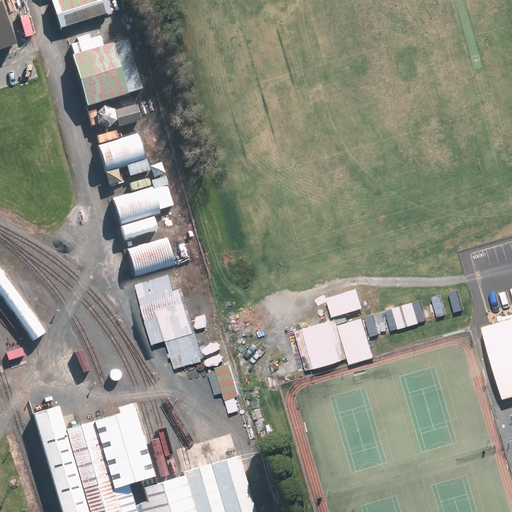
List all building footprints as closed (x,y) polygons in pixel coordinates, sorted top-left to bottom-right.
[(52,0),(60,24),(109,9),(106,0),(52,0)] [(114,44),(114,43),(104,46),(100,35),(90,38),(89,34),(76,37),(77,42),(70,44),(88,106),(129,94),(128,93),(143,89),(128,40),(114,44)] [(118,126),(141,120),(136,96),(118,100),(120,108),(114,110),(118,126)] [(92,137),(114,130),(111,122),(90,129),(92,137)] [(97,136),(99,143),(118,137),(116,130),(97,136)] [(95,144),(104,172),(145,160),(136,132),(95,144)] [(147,161),(127,167),(130,175),(150,169),(147,161)] [(161,163),(150,166),(154,178),(165,174),(161,163)] [(173,205),(168,185),(169,185),(166,176),(152,180),(154,189),(153,189),(152,185),(111,197),(119,224),(160,212),(159,209),(173,205)] [(144,227),(141,219),(123,224),(125,233),(144,227)] [(134,276),(175,264),(167,236),(126,248),(134,276)] [(465,313),(452,257),(411,267),(416,288),(395,293),(398,307),(368,314),(374,339),(386,336),(387,341),(390,340),(391,345),(399,343),(398,339),(441,328),(439,320),(465,313)] [(196,331),(194,331),(182,288),(176,290),(172,273),(137,283),(154,342),(169,338),(177,367),(204,359),(196,331)] [(511,278),(491,285),(503,324),(511,320),(511,278)] [(384,305),(382,298),(379,285),(362,289),(366,302),(364,302),(367,310),(384,305)] [(295,332),(306,370),(347,358),(349,364),(372,357),(361,318),(346,322),(337,325),(336,320),(295,332)] [(231,364),(217,368),(218,370),(210,372),(216,394),(224,391),(227,401),(240,397),(231,364)] [(88,395),(69,402),(76,418),(94,410),(88,395)] [(187,402),(180,406),(190,425),(198,421),(187,402)] [(135,511),(127,481),(154,473),(135,408),(113,414),(64,428),(57,404),(32,411),(61,511),(135,511)] [(140,502),(142,511),(254,511),(238,454),(181,471),(182,476),(175,478),(165,480),(142,487),(146,501),(140,502)]
